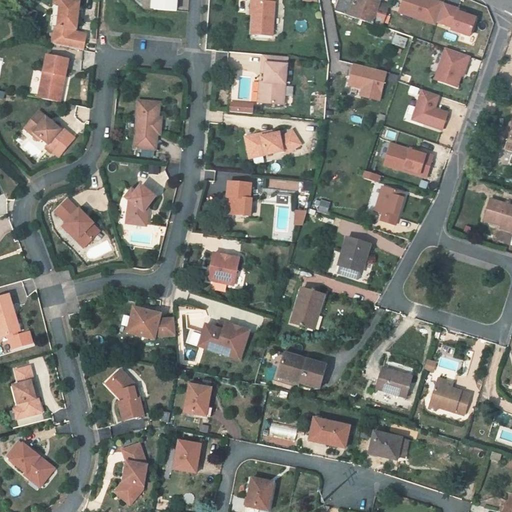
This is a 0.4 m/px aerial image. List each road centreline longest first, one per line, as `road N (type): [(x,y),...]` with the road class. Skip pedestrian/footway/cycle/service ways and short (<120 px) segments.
road 1 (residential): [(45,296),(23,220),(27,199),(42,181),(90,160),(105,62),(130,51),(192,64)]
road 2 (residential): [(192,64),(198,101),(178,230),(160,277),(116,273),(45,296)]
road 3 (residential): [(220,511),(234,458),(259,449),(377,476),(446,504),(446,511)]
road 4 (residential): [(424,234),(507,4)]
road 5 (residential): [(53,511),(74,494),(89,445),(45,296)]
road 6 (residential): [(511,301),(497,329),(479,329),(396,305),(396,275)]
